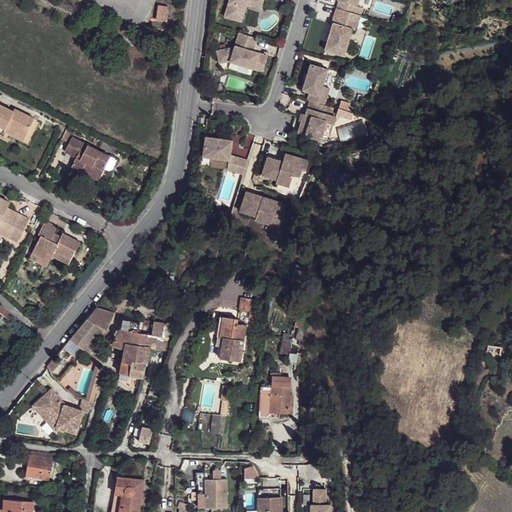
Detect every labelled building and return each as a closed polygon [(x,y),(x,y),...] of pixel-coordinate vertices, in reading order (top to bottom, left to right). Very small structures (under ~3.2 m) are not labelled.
[(228,0),(223,16),(235,20),(240,6),(245,7),(246,4),(260,8),(262,0),(228,0)] [(337,7),(355,13),(358,0),(338,0),(339,0),(337,7)] [(158,5),(156,20),(166,21),(168,6),(158,5)] [(240,6),(235,20),(240,21),(245,7),(240,6)] [(355,13),(337,7),(333,23),(334,23),(326,49),(345,55),(353,29),(356,30),(361,15),(355,13)] [(257,38),(239,32),(235,49),(230,48),(217,50),(220,62),(230,60),(263,71),(268,55),(253,50),(257,38)] [(311,92),(308,99),(310,100),(325,105),(327,97),(320,95),(323,86),(328,69),(311,63),(303,90),(311,92)] [(323,86),(320,95),(327,97),(330,89),(323,86)] [(325,105),(310,100),(306,115),(304,114),(298,134),(321,141),(326,124),(334,126),(336,118),(331,116),(333,107),(325,105)] [(0,105),(0,132),(3,134),(7,124),(16,128),(14,131),(25,136),(34,119),(14,110),(13,112),(0,105)] [(352,122),(355,137),(366,134),(362,120),(352,122)] [(7,124),(3,134),(22,143),(25,136),(14,131),(16,128),(7,124)] [(65,129),(60,139),(66,142),(71,132),(65,129)] [(233,141),(205,135),(201,155),(230,160),(231,155),(233,141)] [(72,137),(64,153),(76,159),(71,168),(80,173),(84,168),(101,176),(111,156),(72,137)] [(272,150),(263,176),(278,181),(277,184),(291,188),(295,176),(302,178),(304,170),(308,171),(311,162),(272,150)] [(235,171),(239,158),(231,155),(230,160),(228,169),(235,171)] [(244,174),(248,161),(239,158),(235,171),(244,174)] [(80,173),(98,181),(101,176),(84,168),(80,173)] [(247,194),(241,212),(256,217),(255,221),(275,227),(279,215),(284,217),(287,206),(262,197),(262,199),(247,194)] [(0,197),(0,220),(4,213),(7,208),(10,202),(0,197)] [(4,213),(19,220),(22,215),(7,208),(4,213)] [(19,220),(4,213),(0,220),(0,227),(12,234),(9,239),(17,243),(29,219),(22,215),(19,220)] [(279,215),(275,227),(280,229),(284,217),(279,215)] [(45,221),(38,235),(40,236),(31,254),(42,259),(45,253),(52,257),(58,260),(61,255),(71,260),(80,242),(63,233),(61,237),(58,244),(51,241),(54,234),(57,228),(45,221)] [(12,234),(0,227),(0,234),(9,239),(12,234)] [(51,241),(58,244),(61,237),(54,234),(51,241)] [(42,259),(31,254),(29,259),(46,268),(52,257),(45,253),(42,259)] [(58,260),(68,265),(71,260),(61,255),(58,260)] [(239,311),(256,313),(258,294),(243,292),(239,311)] [(12,316),(13,315),(2,305),(0,306),(0,312),(5,316),(9,320),(12,316)] [(103,325),(111,311),(97,305),(86,319),(101,328),(103,325)] [(103,325),(101,328),(104,330),(105,330),(114,312),(111,311),(103,325)] [(32,321),(40,327),(45,321),(37,315),(32,321)] [(240,360),(246,330),(237,329),(237,324),(238,319),(222,316),(219,336),(223,337),(219,357),(240,360)] [(101,328),(86,319),(70,338),(88,351),(101,328)] [(139,332),(140,322),(122,319),(120,328),(139,332)] [(294,319),(292,325),(303,328),(304,322),(294,319)] [(169,321),(164,324),(163,333),(169,334),(170,334),(172,323),(171,322),(169,321)] [(164,324),(153,322),(152,334),(162,336),(159,349),(165,350),(169,334),(163,333),(164,324)] [(88,351),(70,338),(70,339),(87,353),(86,353),(94,361),(98,356),(99,355),(101,349),(94,344),(104,330),(101,328),(88,351)] [(138,345),(141,332),(139,332),(120,328),(112,345),(124,350),(126,343),(138,345)] [(152,334),(141,332),(138,345),(151,348),(159,349),(162,336),(152,334)] [(70,339),(66,343),(75,350),(78,346),(70,339)] [(148,363),(151,348),(138,345),(126,343),(124,350),(122,361),(131,364),(132,360),(147,362),(148,363)] [(53,359),(47,366),(51,373),(59,362),(53,359)] [(144,378),(147,362),(132,360),(131,364),(122,361),(120,373),(127,374),(135,375),(140,377),(144,378)] [(71,364),(57,381),(74,396),(81,368),(71,364)] [(127,374),(120,373),(118,379),(126,381),(127,374)] [(101,375),(97,374),(89,400),(94,401),(100,378),(101,375)] [(269,412),(288,414),(289,387),(287,387),(288,376),(272,375),(271,387),(260,386),(259,416),(263,416),(269,412)] [(150,386),(147,396),(162,398),(164,390),(150,386)] [(57,393),(44,407),(66,429),(64,430),(76,434),(83,411),(73,408),(57,393)] [(44,407),(40,411),(62,432),(64,430),(66,429),(44,407)] [(209,413),(207,432),(220,434),(221,415),(209,413)] [(149,441),(152,430),(145,429),(143,438),(149,441)] [(50,459),(52,453),(33,450),(31,455),(50,459)] [(48,479),(51,459),(50,459),(31,455),(30,455),(26,475),(48,479)] [(75,470),(80,464),(76,461),(71,466),(75,470)] [(227,507),(226,479),(220,479),(220,470),(212,471),(212,480),(205,480),(205,473),(196,473),(196,485),(198,485),(198,494),(190,494),(190,502),(198,502),(198,507),(227,507)] [(138,511),(144,480),(117,477),(115,493),(122,494),(119,511),(138,511)] [(281,491),(281,482),(258,482),(258,491),(281,491)] [(333,511),(334,503),(329,503),(329,487),(317,487),(317,502),(314,502),(313,511),(333,511)] [(280,511),(281,491),(258,491),(258,508),(246,508),(245,511),(280,511)] [(435,505),(437,493),(427,491),(425,503),(435,505)] [(119,511),(122,494),(115,493),(111,511),(119,511)] [(0,508),(0,511),(31,511),(32,502),(3,499),(1,509),(0,508)]
